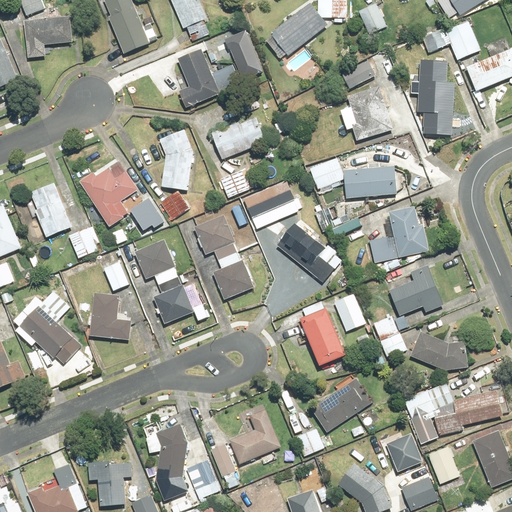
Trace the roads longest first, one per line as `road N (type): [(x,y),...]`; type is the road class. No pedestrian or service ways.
road 1 (residential): [(154,375),(247,341),(259,351),(258,367),(214,387),(200,384)]
road 2 (residential): [(511,303),(472,199),(485,162),(511,147)]
road 3 (residential): [(0,441),(154,375)]
